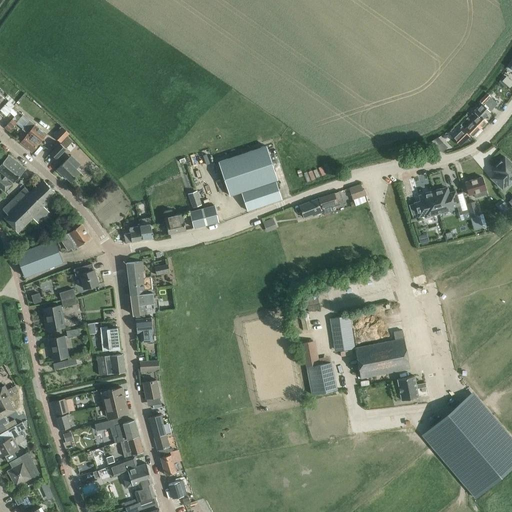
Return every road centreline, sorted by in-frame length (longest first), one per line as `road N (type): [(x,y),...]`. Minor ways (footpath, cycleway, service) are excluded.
road 1 (unclassified): [(112,252),(221,229),(366,174),(466,151),(511,105)]
road 2 (residential): [(83,511),(0,226)]
road 3 (unclassified): [(171,511),(140,414),(112,252)]
road 4 (unclassified): [(112,252),(90,211),(0,134)]
